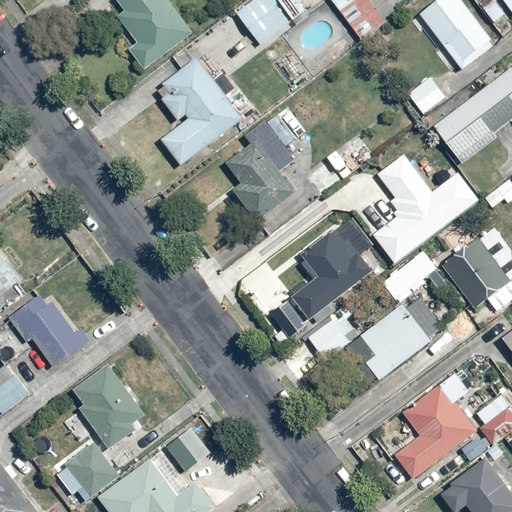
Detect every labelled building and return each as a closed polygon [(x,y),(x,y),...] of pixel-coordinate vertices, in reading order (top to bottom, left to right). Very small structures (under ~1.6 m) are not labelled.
[(193,33),(169,0),(116,0),(124,11),(118,16),(137,43),(128,49),(143,69),(193,33)] [(305,11),(296,0),(251,0),(235,12),(259,45),(305,11)] [(330,0),(339,11),(361,40),(388,20),(373,0),(330,0)] [(495,47),(460,0),(435,0),(419,13),(463,71),(495,47)] [(496,24),(511,11),(511,0),(484,0),(480,4),(496,24)] [(190,117),(181,124),(161,138),(180,164),(241,119),(196,59),(155,89),(178,119),(187,112),(190,117)] [(511,66),(432,127),(461,165),(498,137),(495,133),(511,120),(511,66)] [(445,97),(430,77),(408,93),(423,114),(445,97)] [(266,122),(268,125),(222,160),(240,184),(232,190),(256,222),(275,208),(286,222),(302,210),(291,196),(295,193),(280,172),(294,161),(283,147),(307,129),(289,104),(266,122)] [(357,133),(304,176),(320,195),(373,153),(357,133)] [(403,154),(378,174),(396,198),(389,203),(399,216),(373,235),(394,263),(478,199),(458,173),(432,192),(403,154)] [(511,180),(510,179),(484,198),(493,209),(506,200),(509,204),(511,201),(511,180)] [(269,311),(290,338),(373,272),(336,224),(299,253),(316,274),(290,294),(269,311)] [(511,302),(511,295),(510,292),(511,290),(511,282),(511,280),(511,279),(511,255),(492,229),(478,240),(441,267),(472,309),(487,298),(497,313),(511,302)] [(399,304),(401,302),(439,269),(422,250),(382,283),(399,304)] [(0,294),(20,279),(0,253),(0,294)] [(79,324),(73,329),(43,290),(9,317),(28,341),(31,338),(52,366),(89,338),(79,324)] [(360,307),(352,298),(306,336),(325,359),(358,332),(346,318),(360,307)] [(399,304),(341,352),(370,387),(444,326),(421,298),(407,310),(401,302),(399,304)] [(511,330),(502,338),(511,351),(511,330)] [(77,408),(109,449),(139,426),(134,420),(145,412),(107,363),(72,390),(82,403),(77,408)] [(511,395),(509,391),(473,418),(458,398),(468,391),(455,373),(402,412),(419,434),(393,453),(412,479),(460,444),(472,459),(511,429),(511,395)] [(29,394),(15,375),(0,385),(0,410),(2,413),(29,394)] [(190,428),(166,446),(185,471),(209,454),(190,428)] [(119,473),(93,440),(64,462),(69,468),(57,478),(73,497),(85,487),(91,495),(119,473)] [(179,475),(160,450),(159,451),(98,496),(109,511),(198,511),(211,503),(194,480),(187,486),(179,475)] [(511,511),(511,492),(484,458),(440,494),(454,511),(465,504),(471,511),(511,511)] [(0,511),(38,511),(0,461),(0,511)]
